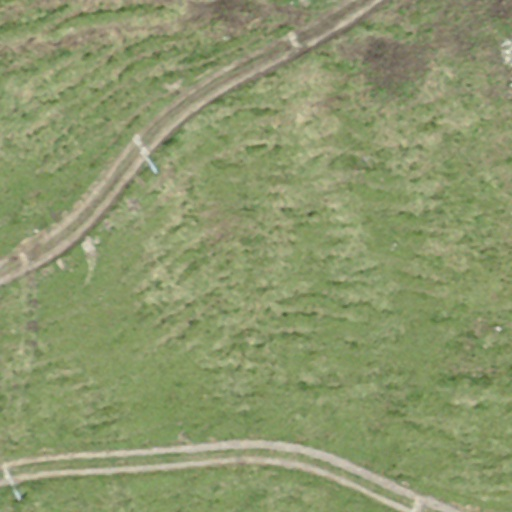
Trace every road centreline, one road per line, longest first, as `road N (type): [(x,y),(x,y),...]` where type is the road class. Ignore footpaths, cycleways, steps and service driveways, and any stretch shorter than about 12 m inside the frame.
road 1 (track): [(445,511),(291,449),(28,463),(0,473)]
road 2 (track): [(0,265),(72,230),(176,105),(363,0)]
